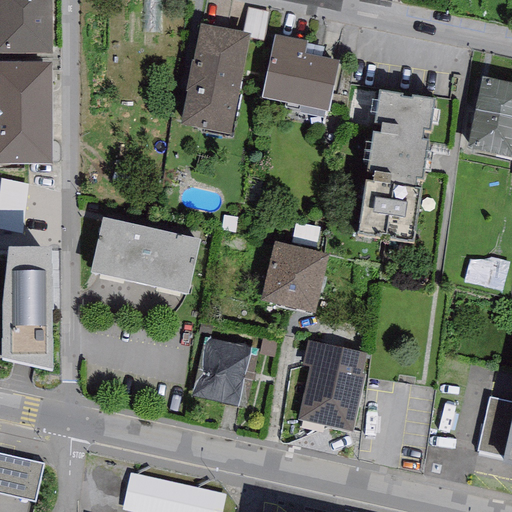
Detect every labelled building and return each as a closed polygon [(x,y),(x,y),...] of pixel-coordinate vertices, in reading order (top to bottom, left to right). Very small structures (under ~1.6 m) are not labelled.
[(50,0),(0,0),(0,58),(52,58),(50,0)] [(250,37),(200,28),(180,128),(230,138),(250,37)] [(307,45),(275,38),(262,100),(328,115),(339,64),(304,57),(307,45)] [(51,68),(0,68),(0,169),(52,169),(51,68)] [(511,85),(482,79),(467,152),(511,161),(511,85)] [(434,104),(379,95),(356,238),(413,247),(421,195),(413,194),(415,183),(421,184),(427,145),(423,144),(424,135),(429,136),(434,104)] [(4,180),(3,228),(29,229),(30,181),(4,180)] [(102,222),(90,277),(187,298),(199,243),(102,222)] [(273,247),(261,300),(313,312),(326,260),(273,247)] [(50,257),(8,256),(1,313),(1,367),(53,379),(50,257)] [(474,258),(470,283),(508,289),(511,263),(474,258)] [(257,349),(204,338),(191,398),(245,409),(257,349)] [(368,356),(307,343),(302,370),(309,372),(298,423),(351,434),(368,356)] [(511,404),(490,400),(478,453),(505,459),(503,469),(511,470),(511,404)] [(0,496),(35,504),(45,466),(0,455),(0,496)] [(221,511),(225,495),(130,476),(125,500),(183,511),(221,511)]
